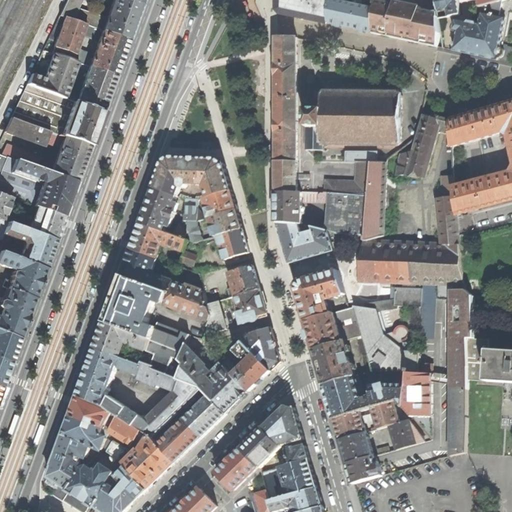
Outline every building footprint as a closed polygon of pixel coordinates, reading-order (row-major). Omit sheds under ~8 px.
[(67,0),(61,16),(130,41),(137,20),(142,6),(126,0),(114,0),(113,5),(112,4),(111,6),(112,7),(107,20),(105,19),(109,7),(107,7),(96,16),(79,9),(82,0),(67,0)] [(278,6),(278,10),(282,14),(302,18),(329,24),(328,0),(318,0),(319,3),(307,4),(306,0),(290,0),(278,0),(278,6)] [(349,28),(372,33),(374,24),(375,8),(337,0),(330,0),(331,19),(330,24),(349,28)] [(437,0),(440,18),(449,16),(460,14),(458,1),(458,0),(437,0)] [(511,13),(511,0),(506,0),(482,7),(481,7),(483,13),(480,25),(478,25),(477,23),(469,21),(468,22),(456,20),(454,30),(458,31),(455,50),(474,55),(510,63),(511,52),(511,47),(507,47),(507,45),(502,44),(508,13),(511,13)] [(403,40),(438,47),(441,32),(440,19),(420,15),(421,7),(396,2),(394,8),(375,4),(375,6),(376,8),(373,33),(403,40)] [(116,77),(122,61),(130,41),(61,16),(44,50),(55,55),(78,63),(82,64),(116,77)] [(279,103),(279,162),(298,162),(299,38),(278,38),(279,96),(279,103)] [(32,75),(28,85),(103,112),(111,91),(116,77),(82,64),(80,68),(81,72),(88,74),(81,94),(69,90),(78,63),(55,55),(46,79),(32,75)] [(28,85),(12,118),(59,136),(64,138),(90,148),(98,128),(103,112),(28,85)] [(308,110),(307,150),(324,151),(324,143),(326,145),(399,146),(403,143),(403,97),(401,94),(388,93),(326,92),(324,95),(323,110),(308,110)] [(503,106),(490,110),(498,135),(505,133),(507,134),(511,150),(511,102),(508,104),(508,105),(503,106)] [(451,120),(452,149),(498,135),(490,110),(479,113),(472,115),(471,115),(451,120)] [(402,155),(397,176),(423,177),(440,118),(425,113),(413,153),(402,155)] [(56,143),(57,140),(59,136),(12,118),(5,133),(45,147),(47,142),(55,145),(56,143)] [(63,142),(51,173),(78,183),(85,162),(90,148),(64,138),(63,142)] [(511,150),(511,152),(511,173),(497,177),(504,203),(511,200),(511,150)] [(0,193),(12,198),(31,205),(65,217),(71,200),(78,183),(51,173),(0,155),(0,193)] [(165,162),(155,188),(179,197),(182,188),(183,189),(187,189),(189,187),(189,185),(205,186),(209,198),(233,191),(225,164),(219,159),(195,158),(172,158),(165,162)] [(279,176),(278,193),(299,194),(298,162),(279,162),(279,176)] [(359,282),(424,285),(464,287),(459,236),(457,216),(455,198),(454,197),(454,189),(453,177),(447,177),(443,178),(443,187),(439,187),(439,192),(441,192),(441,199),(437,200),(442,245),(384,243),(385,218),(386,218),(388,162),(385,163),(371,163),(369,195),(365,236),(365,240),(359,282)] [(347,187),(346,195),(369,195),(371,163),(361,163),(360,187),(347,187)] [(485,208),(504,203),(497,177),(454,189),(454,197),(455,198),(457,216),(478,210),(485,209),(485,208)] [(151,200),(142,224),(166,232),(171,218),(175,219),(177,213),(174,211),(179,197),(155,188),(151,200)] [(235,199),(233,191),(209,198),(205,199),(211,218),(238,210),(235,199)] [(0,220),(1,220),(3,221),(12,198),(0,193),(0,220)] [(279,204),(279,224),(303,225),(303,203),(329,204),(329,220),(327,221),(324,231),(334,233),(338,234),(365,236),(369,195),(346,195),(303,193),(303,194),(299,194),(278,193),(279,204)] [(61,228),(65,217),(31,205),(29,212),(35,215),(29,231),(56,241),(61,228)] [(181,226),(174,235),(184,239),(187,235),(191,236),(193,242),(197,243),(205,241),(201,235),(202,235),(200,229),(199,229),(199,222),(206,220),(200,210),(199,208),(186,208),(186,221),(190,222),(190,225),(187,225),(186,230),(181,226)] [(241,220),(238,210),(211,218),(216,238),(220,237),(244,230),(241,220)] [(25,245),(20,259),(46,268),(52,253),(56,241),(29,231),(3,221),(1,220),(0,222),(0,225),(1,226),(0,229),(0,236),(2,237),(4,234),(23,241),(25,245)] [(137,238),(133,249),(158,259),(164,243),(168,243),(169,246),(185,252),(189,241),(184,239),(174,235),(166,232),(142,224),(137,238)] [(286,249),(290,264),(334,251),(331,239),(335,237),(334,233),(324,231),(303,225),(279,224),(286,249)] [(248,243),(244,230),(220,237),(226,260),(251,254),(248,243)] [(128,263),(123,275),(169,292),(170,293),(174,282),(159,276),(157,277),(154,276),(153,274),(158,259),(133,249),(128,263)] [(0,330),(20,338),(25,325),(41,282),(46,268),(20,259),(0,252),(0,264),(16,271),(13,273),(12,276),(13,279),(5,301),(3,300),(0,302),(0,301),(0,308),(0,309),(1,309),(0,312),(0,330)] [(198,256),(185,252),(182,261),(195,266),(198,256)] [(258,279),(254,266),(230,273),(234,288),(229,289),(232,298),(236,297),(261,290),(258,279)] [(303,310),(307,322),(331,315),(327,300),(346,295),(339,271),(296,283),(303,310)] [(114,299),(106,322),(153,339),(156,330),(148,327),(158,299),(165,302),(169,292),(123,275),(114,299)] [(187,313),(211,322),(213,316),(210,304),(207,293),(174,282),(170,293),(166,305),(187,313)] [(436,300),(452,301),(452,292),(466,292),(465,287),(464,287),(424,285),(421,337),(434,338),(436,300)] [(395,306),(422,308),(423,290),(396,289),(395,306)] [(265,303),(261,290),(236,297),(241,313),(239,313),(243,325),(262,320),(261,315),(268,313),(265,303)] [(452,301),(452,338),(467,338),(473,337),(472,298),(466,292),(452,292),(452,301)] [(222,332),(228,330),(224,316),(220,302),(210,304),(213,316),(211,322),(209,327),(222,332)] [(476,302),(477,313),(486,312),(486,302),(476,302)] [(374,311),(355,308),(331,315),(307,322),(311,336),(315,350),(345,341),(366,336),(375,372),(392,372),(408,373),(420,373),(420,364),(420,354),(405,353),(388,341),(383,337),(374,311)] [(176,377),(182,361),(192,335),(176,329),(167,326),(165,322),(159,321),(156,330),(153,339),(148,351),(143,365),(153,368),(176,377)] [(101,336),(97,348),(123,357),(128,341),(132,343),(132,345),(148,351),(153,339),(106,322),(101,336)] [(276,342),(272,329),(253,334),(245,342),(273,372),(282,363),(276,342)] [(0,330),(0,356),(12,361),(15,351),(20,338),(0,330)] [(241,402),(250,393),(234,375),(224,365),(216,373),(218,375),(219,377),(214,381),(209,377),(211,375),(212,372),(207,367),(208,366),(196,353),(205,351),(204,340),(192,335),(182,361),(186,365),(180,379),(204,388),(208,393),(211,396),(228,415),(241,402)] [(434,338),(421,337),(420,354),(420,364),(433,365),(434,338)] [(452,338),(452,390),(468,390),(468,381),(467,339),(467,338),(452,338)] [(468,381),(486,383),(488,351),(489,341),(467,339),(468,381)] [(321,371),(326,386),(356,377),(354,371),(356,370),(355,365),(352,366),(350,357),(346,358),(345,356),(349,355),(349,353),(351,352),(350,347),(348,348),(345,341),(315,350),(321,371)] [(263,381),(273,372),(245,342),(236,350),(242,357),(243,356),(249,362),(234,375),(250,393),(263,381)] [(92,359),(88,370),(114,380),(119,364),(122,369),(141,375),(140,379),(148,382),(153,368),(143,365),(123,357),(97,348),(92,359)] [(509,384),(511,384),(511,352),(488,351),(486,383),(509,384)] [(0,385),(3,386),(7,373),(12,361),(0,356),(0,385)] [(433,373),(433,365),(420,364),(420,373),(432,373),(433,373)] [(83,385),(79,396),(105,405),(119,416),(148,434),(150,435),(153,437),(159,431),(197,395),(204,388),(180,379),(176,377),(153,368),(148,382),(147,383),(156,386),(157,384),(176,391),(146,419),(112,396),(108,395),(114,380),(88,370),(83,385)] [(392,383),(407,384),(408,373),(392,372),(392,383)] [(407,386),(406,409),(415,419),(433,440),(432,373),(420,373),(408,373),(407,384),(407,386)] [(330,400),(335,420),(395,403),(399,401),(406,409),(407,386),(387,386),(386,385),(379,387),(380,388),(372,390),(371,392),(373,396),(362,400),(361,396),(362,396),(356,377),(326,386),(330,400)] [(202,400),(208,393),(204,388),(197,395),(202,400)] [(452,390),(451,457),(466,454),(467,419),(467,417),(467,414),(468,414),(468,390),(452,390)] [(74,411),(72,415),(90,422),(92,417),(97,419),(95,424),(105,428),(106,427),(109,421),(114,424),(119,416),(105,405),(79,396),(78,400),(76,404),(75,407),(74,411)] [(216,427),(228,415),(211,396),(185,420),(203,438),(216,427)] [(338,430),(341,440),(368,433),(365,423),(376,420),(379,430),(390,427),(411,420),(415,419),(406,409),(403,411),(406,417),(400,420),(395,403),(335,420),(338,430)] [(277,415),(264,428),(282,446),(305,440),(295,407),(288,405),(277,415)] [(14,414),(7,433),(11,434),(17,415),(14,414)] [(66,432),(65,435),(93,445),(104,449),(108,437),(111,431),(112,429),(106,427),(105,428),(95,424),(93,429),(88,427),(90,422),(72,415),(71,419),(69,423),(67,429),(66,432)] [(171,469),(177,463),(160,445),(158,442),(153,437),(150,435),(148,439),(146,438),(148,434),(119,416),(114,424),(112,429),(111,431),(139,449),(135,453),(115,440),(107,450),(125,461),(127,467),(149,490),(161,479),(171,469)] [(190,451),(203,438),(185,420),(160,445),(177,463),(190,451)] [(397,450),(425,442),(411,420),(390,427),(397,450)] [(40,424),(33,443),(38,444),(44,426),(40,424)] [(254,437),(243,448),(261,466),(262,467),(283,448),(282,446),(264,428),(254,437)] [(164,436),(159,431),(153,437),(158,442),(164,436)] [(344,451),(348,465),(375,457),(368,433),(341,440),(344,451)] [(52,493),(63,501),(85,467),(83,466),(78,462),(76,460),(78,455),(86,457),(88,457),(89,455),(93,445),(65,435),(56,458),(50,476),(53,478),(52,481),(57,485),(52,493)] [(308,452),(307,446),(296,449),(296,447),(289,449),(288,451),(294,464),(310,460),(308,452)] [(234,457),(217,472),(235,490),(261,466),(243,448),(234,457)] [(285,467),(292,465),(292,462),(288,452),(281,459),(285,467)] [(351,476),(354,485),(383,476),(380,464),(377,465),(375,457),(348,465),(351,476)] [(315,477),(310,460),(294,464),(292,465),(285,467),(263,472),(268,490),(271,501),(278,499),(275,486),(276,486),(274,475),(281,473),(283,471),(290,495),(318,488),(315,477)] [(63,501),(75,508),(81,511),(86,511),(92,505),(96,507),(111,484),(108,483),(115,472),(104,465),(98,473),(89,466),(85,467),(63,501)] [(92,511),(125,511),(126,511),(127,511),(147,493),(149,490),(127,467),(118,475),(119,477),(126,484),(122,488),(119,490),(111,484),(96,507),(92,511)] [(325,511),(321,497),(318,488),(290,495),(278,499),(271,501),(274,511),(276,511),(289,508),(292,504),(295,503),(296,507),(295,508),(295,509),(295,511),(325,511)] [(195,495),(186,503),(194,511),(212,511),(218,507),(201,489),(195,495)] [(274,511),(271,501),(268,490),(256,494),(260,511),(274,511)] [(176,511),(194,511),(186,503),(176,511)]
